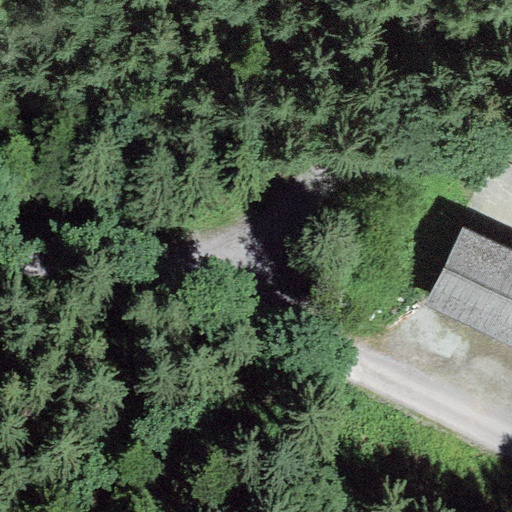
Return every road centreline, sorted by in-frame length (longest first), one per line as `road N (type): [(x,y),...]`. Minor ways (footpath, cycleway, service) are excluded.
road 1 (track): [(0,251),(107,258),(262,309),(354,368),(511,444)]
road 2 (track): [(180,280),(344,162),(428,135),(511,141)]
